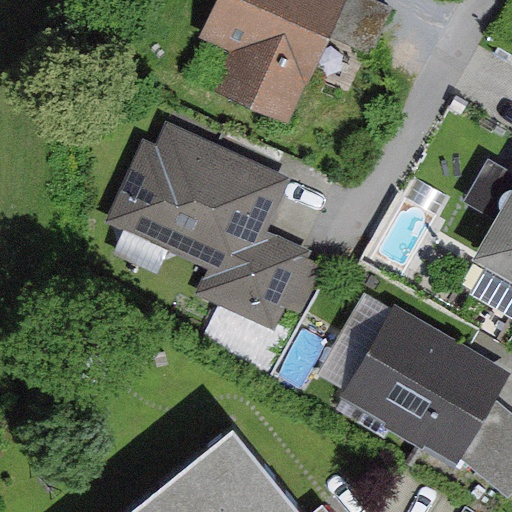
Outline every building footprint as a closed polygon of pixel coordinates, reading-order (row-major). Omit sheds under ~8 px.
[(224,0),(208,37),(239,50),(223,88),(300,121),(316,83),(352,0),(224,0)] [(175,124),(165,146),(150,139),(115,221),(215,263),(204,289),(287,325),(320,249),(271,228),(294,175),(175,124)] [(511,202),(481,259),(511,276),(511,202)] [(401,302),(348,394),(463,460),(468,452),(501,394),(508,382),(511,375),(511,365),(484,350),(401,302)] [(511,403),(501,394),(468,452),(511,488),(511,403)] [(314,511),(242,422),(131,511),(314,511)]
